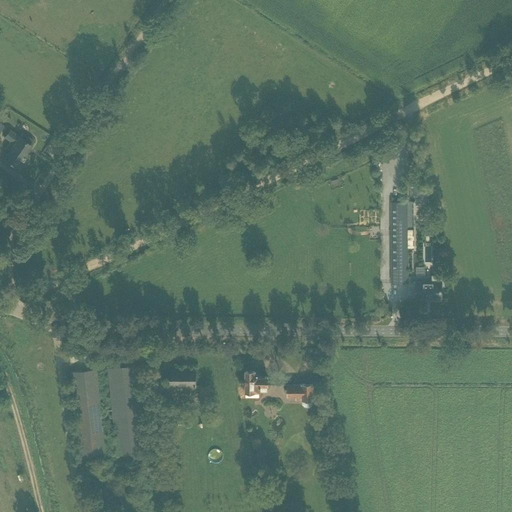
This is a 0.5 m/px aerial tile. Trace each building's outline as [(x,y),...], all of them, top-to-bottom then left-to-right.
[(15,143),(5,158),(6,159),(5,161),(10,164),(11,162),(19,168),(28,154),(26,152),(31,145),(30,143),(33,139),(23,132),(20,137),(10,130),(5,136),(15,143)] [(408,283),(408,248),(414,247),(414,229),(408,228),(408,202),(391,202),(391,283),(408,283)] [(441,300),(441,286),(444,286),(444,275),(442,275),(441,274),(441,273),(440,273),(439,273),(438,273),(436,273),(435,274),(434,275),(432,275),(432,282),(416,282),(416,298),(433,298),(433,300),(441,300)] [(137,365),(108,368),(117,456),(146,453),(137,365)] [(71,372),(81,464),(106,461),(97,369),(71,372)] [(171,386),(196,386),(196,370),(171,370),(171,380),(171,386)] [(255,371),(246,370),(245,397),(259,397),(259,391),(268,391),(268,376),(259,376),(260,374),(255,374),(255,371)] [(288,396),(296,396),(296,400),(313,399),(313,394),(313,384),(302,384),(288,384),(288,396)] [(200,385),(200,403),(209,403),(209,385),(200,385)] [(80,465),(80,477),(144,475),(144,463),(80,465)]
